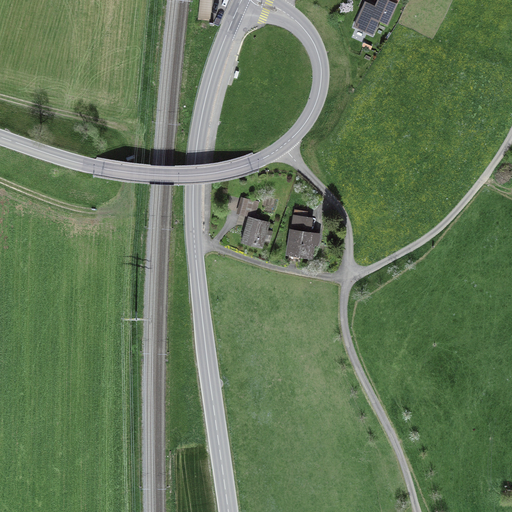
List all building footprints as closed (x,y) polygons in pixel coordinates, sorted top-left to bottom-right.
[(200,0),(198,19),(210,20),(211,0),(200,0)] [(366,2),(355,27),(371,34),(377,20),(386,24),(395,5),(384,0),(379,0),(377,7),(366,2)] [(259,202),(243,199),(240,213),(255,217),(259,202)] [(306,212),(294,211),(290,259),(299,260),(300,252),(309,253),(310,243),(318,244),(319,234),(304,232),(306,212)] [(258,245),(264,224),(250,219),(243,241),(258,245)]
